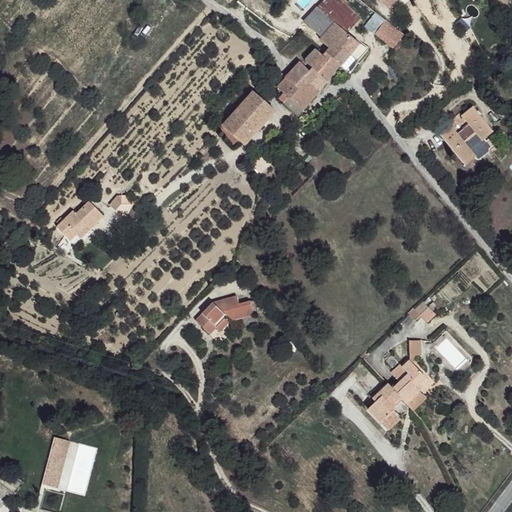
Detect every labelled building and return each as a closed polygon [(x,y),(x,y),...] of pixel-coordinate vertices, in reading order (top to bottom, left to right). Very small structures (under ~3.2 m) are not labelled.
[(338,4),(331,0),(321,0),(303,26),(309,30),(338,4)] [(352,16),(338,4),(309,30),(324,41),(336,26),(342,30),(352,16)] [(400,33),(382,20),(374,32),(393,46),(400,33)] [(342,30),(336,26),(324,41),(322,43),(331,51),(337,45),(355,62),(365,50),(358,42),(342,30)] [(355,62),(337,45),(331,51),(329,54),(340,64),(338,67),(347,74),(355,62)] [(326,58),(317,51),(306,64),(312,69),(327,80),(338,67),(326,58)] [(340,64),(329,54),(326,58),(338,67),(340,64)] [(327,80),(312,69),(309,71),(300,66),(296,72),(318,91),(327,80)] [(318,91),(296,72),(286,82),(288,84),(281,92),(282,96),(280,99),(300,117),(318,91)] [(264,104),(254,94),(243,105),(262,124),(273,112),(264,104)] [(348,100),(343,95),(338,101),(340,103),(342,105),(348,100)] [(262,124),(243,105),(222,127),(244,144),(262,124)] [(489,130),(470,107),(459,116),(465,124),(455,132),(448,124),(437,135),(462,165),(471,155),(461,142),(472,132),(478,140),(489,130)] [(299,132),(293,139),(297,144),(304,136),(299,132)] [(478,140),(472,132),(461,142),(471,155),(483,146),(478,140)] [(102,191),(94,199),(100,207),(106,201),(115,201),(114,192),(102,191)] [(88,212),(74,196),(62,209),(57,205),(41,222),(55,236),(60,231),(66,235),(88,212)] [(212,306),(194,325),(209,339),(215,334),(219,336),(228,327),(250,320),(247,305),(237,307),(233,300),(212,306)] [(426,323),(435,316),(423,300),(407,313),(415,322),(420,317),(426,323)] [(418,340),(408,340),(407,359),(411,363),(413,356),(419,355),(418,340)] [(411,363),(407,359),(399,368),(402,372),(389,386),(398,398),(403,404),(417,391),(414,387),(423,379),(411,363)] [(389,386),(384,383),(370,396),(357,384),(350,391),(364,407),(363,409),(377,425),(391,410),(388,407),(398,398),(389,386)] [(49,449),(40,461),(40,476),(50,478),(51,463),(56,455),(49,449)]
